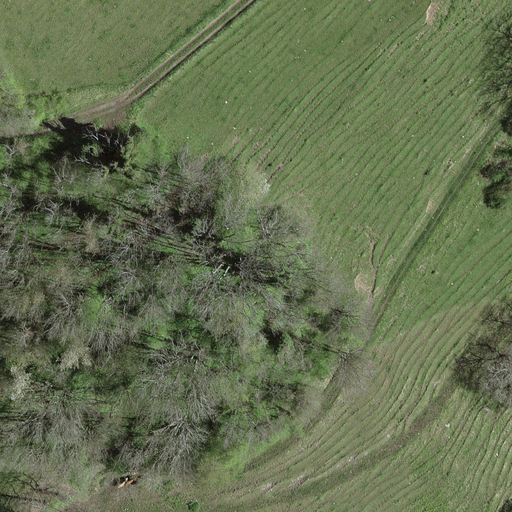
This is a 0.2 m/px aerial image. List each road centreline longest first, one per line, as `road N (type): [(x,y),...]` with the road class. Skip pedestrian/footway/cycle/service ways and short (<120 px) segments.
road 1 (track): [(107,511),(109,491),(122,478),(207,474),(252,461),(301,430),(511,115)]
road 2 (track): [(511,321),(475,350),(418,430),(389,452),(299,494),(162,511)]
road 3 (track): [(243,0),(108,115)]
road 4 (track): [(0,170),(67,155),(110,127),(108,115)]
